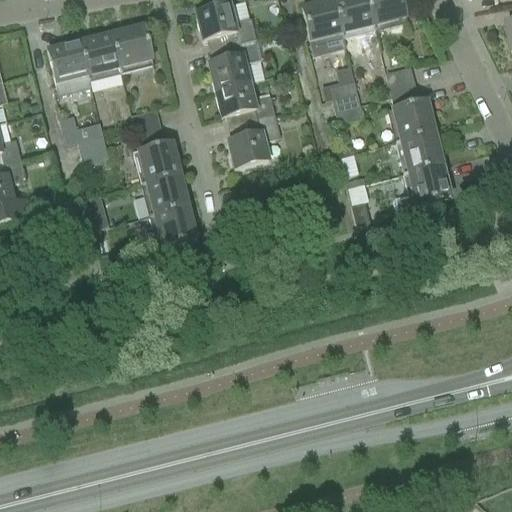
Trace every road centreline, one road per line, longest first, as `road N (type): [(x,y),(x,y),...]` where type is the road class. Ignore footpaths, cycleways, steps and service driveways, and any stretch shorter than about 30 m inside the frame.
road 1 (secondary): [(2,511),(468,391)]
road 2 (residential): [(217,240),(155,0)]
road 3 (unknown): [(72,206),(24,10)]
road 4 (residential): [(439,0),(511,154)]
road 5 (unknown): [(330,164),(286,0)]
